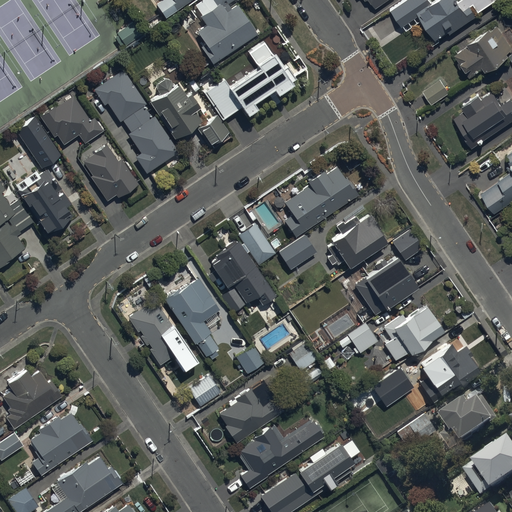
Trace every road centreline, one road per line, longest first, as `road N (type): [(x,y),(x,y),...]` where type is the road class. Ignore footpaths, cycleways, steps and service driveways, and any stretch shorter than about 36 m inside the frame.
road 1 (residential): [(63,293),(366,83)]
road 2 (residential): [(366,83),(429,203),(511,325)]
road 3 (residential): [(63,293),(210,511)]
